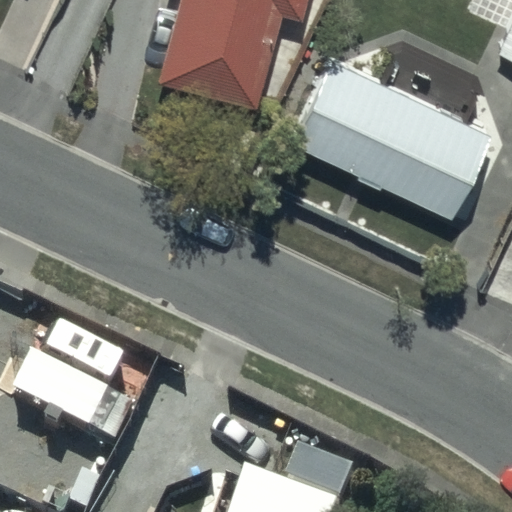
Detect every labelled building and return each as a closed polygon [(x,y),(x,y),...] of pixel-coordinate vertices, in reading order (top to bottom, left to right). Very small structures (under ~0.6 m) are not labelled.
[(177,0),(160,81),(259,102),(278,10),(301,15),(304,0),(177,0)] [(504,29),(495,46),(511,55),(511,0),(466,0),(463,5),(504,29)] [(493,133),(324,53),(283,141),(379,186),(381,181),(454,215),(493,133)] [(0,483),(48,387),(17,372),(0,405),(0,483)] [(335,511),(342,494),(245,460),(226,511),(335,511)]
